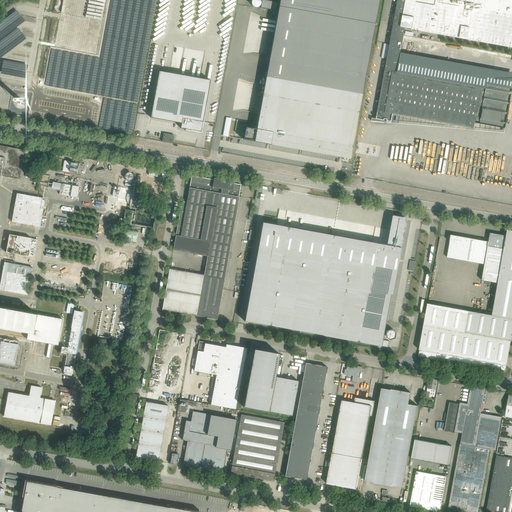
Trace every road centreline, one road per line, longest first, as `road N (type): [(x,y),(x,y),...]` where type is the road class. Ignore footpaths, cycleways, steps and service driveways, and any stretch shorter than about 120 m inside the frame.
road 1 (unclassified): [(408,367),(149,320)]
road 2 (tertiary): [(181,160),(437,207)]
road 3 (unknown): [(235,508),(0,465)]
road 4 (unclassified): [(345,511),(121,471)]
road 5 (tertiary): [(0,127),(181,160)]
road 6 (unclassified): [(149,320),(181,160)]
road 7 (unclassified): [(408,367),(437,207)]
road 8 (unclassified): [(121,471),(149,320)]
road 9 (unclassified): [(121,471),(0,449)]
